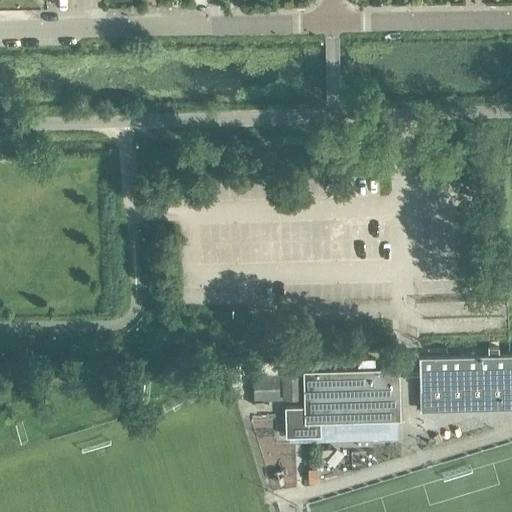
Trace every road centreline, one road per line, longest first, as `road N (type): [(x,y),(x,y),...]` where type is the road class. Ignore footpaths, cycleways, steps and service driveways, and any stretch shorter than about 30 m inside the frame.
road 1 (unclassified): [(0,124),(511,111)]
road 2 (residential): [(0,28),(333,23)]
road 3 (residential): [(333,23),(511,20)]
